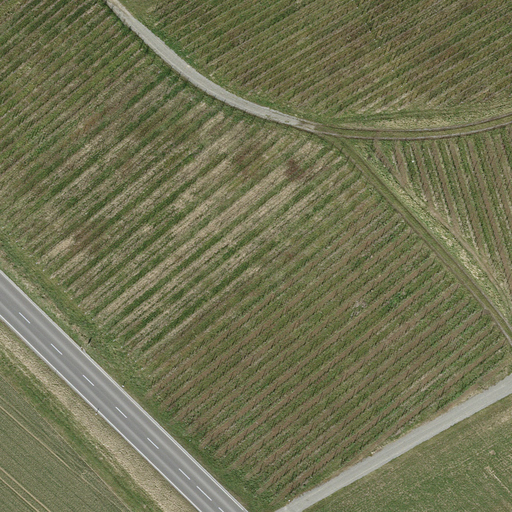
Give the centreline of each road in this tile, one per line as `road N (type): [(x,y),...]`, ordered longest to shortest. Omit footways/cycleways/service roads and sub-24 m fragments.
road 1 (primary): [(224,511),(0,291)]
road 2 (track): [(329,131),(455,260),(511,338)]
road 3 (track): [(511,392),(285,511)]
road 4 (track): [(116,0),(175,60),(245,105),(329,131)]
road 5 (track): [(329,131),(443,132),(511,116)]
